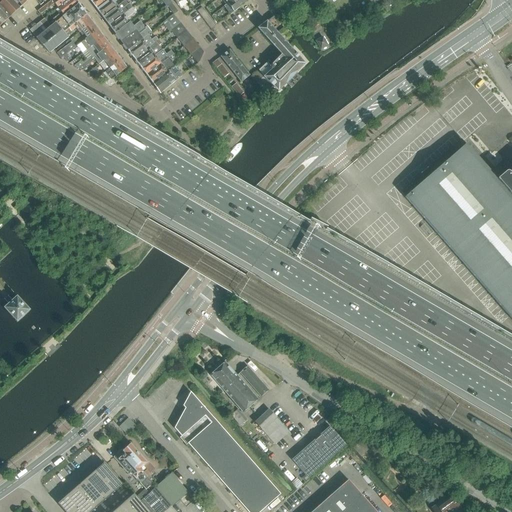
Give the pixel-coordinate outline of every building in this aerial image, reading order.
[(12,0),(2,0),(0,2),(0,10),(7,18),(8,19),(20,8),(12,0)] [(42,8),(37,11),(40,15),(55,4),(58,8),(69,0),(52,0),(47,4),(42,8)] [(62,13),(55,18),(58,21),(78,5),(74,0),(69,0),(58,8),(62,13)] [(97,9),(108,0),(91,0),(90,1),(97,9)] [(115,2),(117,0),(108,0),(97,9),(103,18),(118,6),(115,2)] [(230,15),(249,2),(247,0),(232,0),(227,4),(224,7),(230,15)] [(129,3),(128,5),(125,1),(118,6),(103,18),(109,26),(133,8),(129,3)] [(172,4),(168,7),(174,15),(178,12),(172,4)] [(58,21),(55,23),(61,30),(63,32),(86,15),(84,13),(78,5),(58,21)] [(293,9),(300,18),(305,15),(305,14),(298,6),(293,9)] [(127,19),(136,12),(133,8),(109,26),(115,34),(130,23),(127,19)] [(86,15),(63,32),(66,36),(71,32),(71,31),(76,28),(77,30),(79,32),(92,23),(90,20),(86,15)] [(180,24),(176,18),(174,15),(167,20),(173,29),(180,24)] [(44,20),(40,24),(45,31),(50,27),(45,20),(44,20)] [(167,20),(163,24),(169,32),(171,30),(171,31),(172,30),(173,29),(167,20)] [(121,42),(143,26),(140,22),(133,27),(130,23),(115,34),(121,42)] [(277,34),(266,22),(258,29),(269,42),(277,34)] [(36,38),(49,54),(53,50),(68,38),(66,36),(63,32),(61,30),(55,23),(50,27),(45,31),(40,35),(36,38)] [(92,23),(79,32),(82,36),(85,40),(87,38),(98,30),(92,23)] [(40,24),(35,28),(40,35),(45,31),(40,24)] [(172,30),(171,31),(177,38),(178,39),(187,32),(186,31),(185,29),(181,24),(179,25),(173,29),(172,30)] [(147,26),(145,28),(143,26),(121,42),(128,51),(147,36),(148,35),(152,32),(147,26)] [(35,28),(30,32),(36,38),(40,35),(35,28)] [(85,40),(77,46),(83,54),(86,51),(89,49),(103,38),(98,30),(87,38),(85,40)] [(187,32),(178,39),(184,47),(193,39),(187,32)] [(282,55),(290,48),(277,34),(269,42),(282,55)] [(155,37),(151,39),(148,35),(147,36),(128,51),(134,59),(158,41),(155,37)] [(90,56),(83,62),(84,64),(93,58),(98,54),(109,46),(109,45),(103,38),(89,49),(86,51),(90,56)] [(321,50),(328,46),(323,38),(316,42),(321,50)] [(191,56),(200,48),(193,39),(184,47),(187,51),(191,56)] [(159,46),(162,44),(158,40),(158,41),(134,59),(140,67),(159,53),(162,50),(159,46)] [(71,43),(57,54),(60,58),(62,57),(67,54),(72,50),(75,48),(71,43)] [(84,64),(78,69),(83,71),(87,68),(86,67),(95,60),(99,65),(100,64),(115,53),(109,46),(98,54),(93,58),(84,64)] [(193,59),(203,51),(200,48),(191,56),(193,59)] [(297,72),(305,64),(290,48),(282,55),(271,67),(267,63),(259,70),(265,77),(264,78),(273,86),(268,92),(274,97),(279,92),(286,84),(287,84),(297,73),(297,72)] [(241,83),(250,76),(229,50),(220,57),(241,83)] [(170,57),(174,54),(171,51),(162,57),(159,53),(140,67),(146,75),(168,58),(170,57)] [(199,62),(204,52),(203,51),(193,59),(197,64),(199,62)] [(115,53),(100,64),(106,72),(106,73),(121,61),(115,53)] [(175,67),(168,58),(146,75),(153,84),(175,67)] [(78,69),(84,64),(83,62),(81,61),(74,67),(78,69)] [(110,79),(104,84),(110,87),(116,83),(113,79),(127,69),(121,61),(106,73),(110,79)] [(224,78),(229,74),(221,65),(216,68),(224,78)] [(182,76),(178,72),(175,67),(153,84),(160,94),(182,76)] [(93,70),(87,74),(92,76),(98,72),(95,68),(93,70)] [(511,172),(511,173),(511,174),(511,175),(511,176),(508,173),(506,172),(505,172),(498,178),(493,171),(491,173),(465,145),(405,197),(509,317),(511,320),(511,172)] [(16,323),(29,311),(16,297),(10,303),(3,309),(16,323)] [(258,400),(225,362),(210,375),(243,413),(258,400)] [(268,391),(247,367),(240,373),(261,397),(268,391)] [(241,450),(228,435),(190,393),(182,407),(185,409),(174,429),(220,481),(234,469),(227,462),(241,450)] [(289,432),(268,410),(255,423),(275,444),(289,432)] [(245,422),(235,411),(231,416),(240,426),(245,422)] [(127,435),(136,426),(129,420),(120,428),(127,435)] [(308,479),(345,445),(329,427),(291,460),(308,479)] [(124,451),(123,452),(152,484),(156,481),(153,478),(149,474),(153,471),(131,445),(124,451)] [(233,496),(260,472),(241,450),(227,462),(234,469),(220,481),(233,496)] [(117,455),(114,458),(127,473),(129,471),(137,480),(145,490),(146,490),(152,484),(123,452),(122,451),(120,451),(117,453),(117,455)] [(103,464),(57,504),(64,511),(91,511),(122,485),(103,464)] [(247,511),(260,511),(280,495),(260,472),(233,496),(247,511)] [(187,493),(172,476),(171,474),(156,488),(171,506),(179,500),(187,493)] [(361,495),(348,480),(335,491),(348,506),(361,495)] [(149,494),(140,502),(149,511),(164,511),(171,506),(156,488),(149,494)] [(353,511),(348,506),(335,491),(325,500),(334,511),(353,511)] [(108,511),(149,511),(140,502),(134,494),(132,492),(108,511)] [(370,511),(374,509),(361,495),(348,506),(353,511),(370,511)] [(455,511),(459,510),(454,503),(455,502),(453,500),(453,501),(450,497),(433,509),(435,511),(455,511)] [(334,511),(325,500),(314,510),(316,511),(334,511)]
